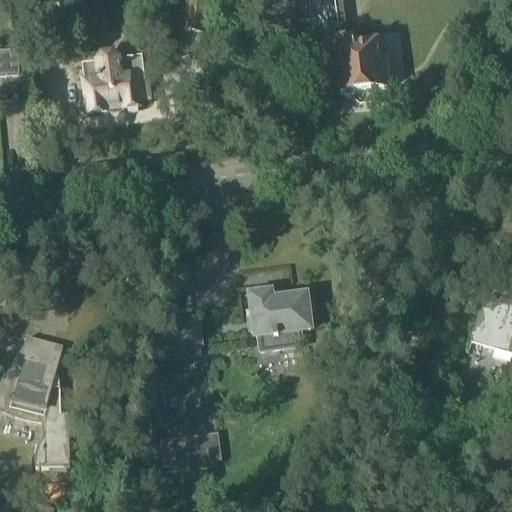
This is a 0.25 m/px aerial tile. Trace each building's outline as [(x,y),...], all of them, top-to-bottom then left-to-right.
[(17,0),(24,14),(41,7),(37,0),(17,0)] [(184,4),(182,35),(207,37),(209,6),(208,5),(208,0),(183,0),(183,4),(184,4)] [(292,0),(293,2),(295,2),(296,10),(296,12),(298,26),(318,23),(322,51),(324,67),(325,67),(328,67),(330,85),(332,100),(336,99),(343,98),(344,99),(347,102),(350,101),(353,101),(354,100),(356,97),(377,93),(385,92),(391,91),(391,87),(387,65),(382,65),(380,66),(378,47),(353,50),(352,49),(351,36),(346,37),(343,12),(341,0),(292,0)] [(0,78),(18,78),(16,54),(0,54),(0,78)] [(106,113),(124,110),(124,112),(142,110),(141,104),(150,103),(147,85),(146,85),(143,61),(118,64),(112,60),(104,61),(100,67),(82,69),(88,117),(107,115),(106,113)] [(442,261),(430,284),(427,289),(440,296),(454,268),(442,261)] [(271,297),(251,300),(254,322),(249,322),(251,336),(256,335),(256,341),(258,341),(260,356),(303,351),(301,335),(311,334),(308,317),(313,316),(311,304),(307,304),(306,300),(272,305),(271,297)] [(483,302),(471,347),(494,353),(491,364),(510,369),(511,362),(511,307),(511,309),(483,302)] [(170,325),(171,335),(173,352),(202,348),(198,321),(170,325)] [(61,418),(60,382),(56,381),(63,351),(28,342),(17,383),(9,381),(0,395),(0,412),(8,417),(25,422),(43,426),(42,426),(43,442),(39,448),(36,454),(35,461),(35,467),(35,473),(70,471),(69,417),(61,418)] [(183,441),(159,444),(163,473),(186,470),(183,441)]
